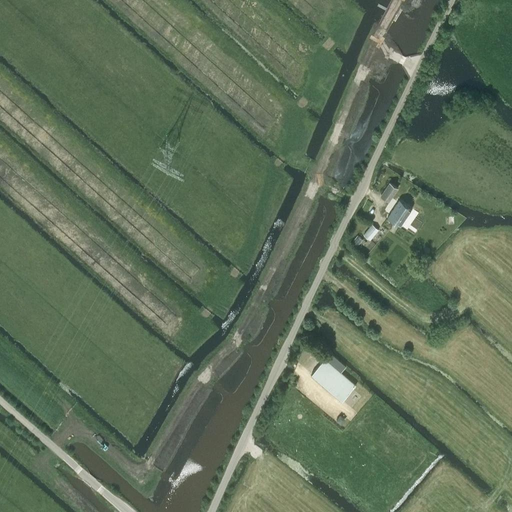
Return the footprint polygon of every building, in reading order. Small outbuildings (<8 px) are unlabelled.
[(381,195),(388,201),(397,188),(389,183),(381,195)] [(396,206),(388,217),(400,225),(408,213),(411,208),(400,200),(399,201),(396,206)] [(370,240),(379,229),(372,224),(363,234),(370,240)] [(357,235),(351,242),(358,247),(364,240),(357,235)] [(311,373),(342,400),(356,384),(341,372),(345,366),(330,353),(325,358),(324,358),(311,373)]
